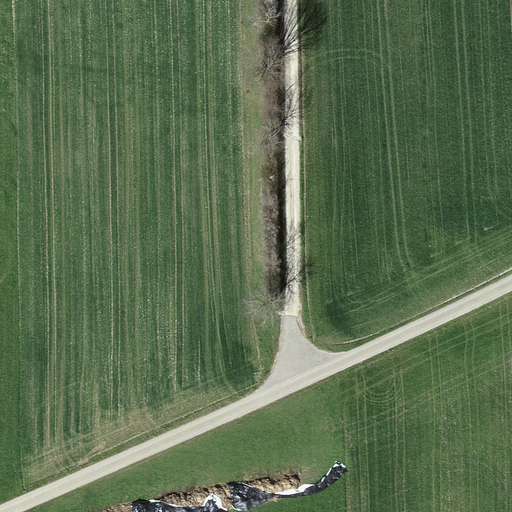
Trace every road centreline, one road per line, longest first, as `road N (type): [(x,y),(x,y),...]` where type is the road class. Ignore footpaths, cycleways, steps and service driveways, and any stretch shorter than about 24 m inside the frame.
road 1 (track): [(279,0),(296,383)]
road 2 (track): [(11,511),(296,383)]
road 3 (track): [(511,282),(296,383)]
